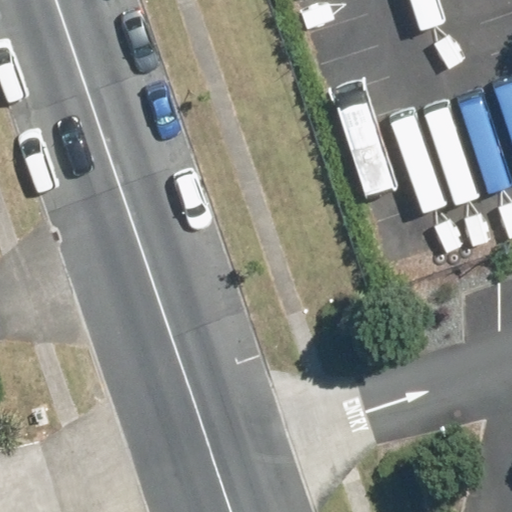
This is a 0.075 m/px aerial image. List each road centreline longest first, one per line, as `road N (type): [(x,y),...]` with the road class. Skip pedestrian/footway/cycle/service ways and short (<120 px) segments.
road 1 (tertiary): [(222,511),(48,0)]
road 2 (unknown): [(126,231),(0,255)]
